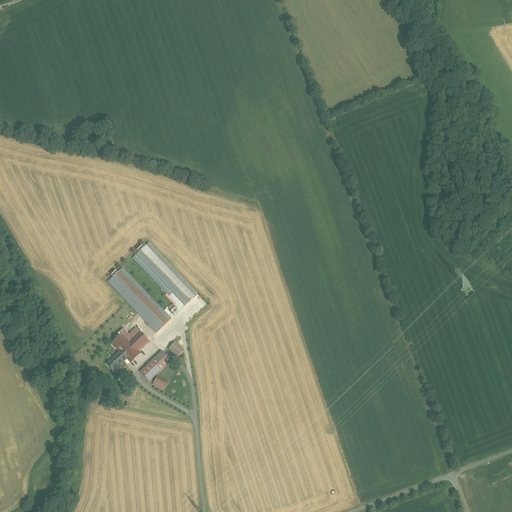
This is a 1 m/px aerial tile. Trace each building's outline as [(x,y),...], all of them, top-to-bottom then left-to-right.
[(179,312),(197,295),(149,244),(143,249),(142,247),(137,252),(138,254),(133,258),(179,306),(177,309),(179,312)] [(108,282),(157,333),(171,320),(122,269),(108,282)] [(121,335),(112,343),(120,351),(127,359),(131,363),(140,354),(139,352),(149,342),(136,329),(129,336),(123,329),(119,333),(121,335)] [(175,343),(169,349),(177,358),(184,352),(175,343)] [(127,359),(120,351),(106,364),(115,373),(121,368),(119,366),(127,359)] [(162,352),(140,373),(149,382),(171,361),(162,352)] [(157,378),(153,385),(164,391),(168,383),(157,378)] [(215,408),(200,406),(199,413),(214,415),(215,408)]
